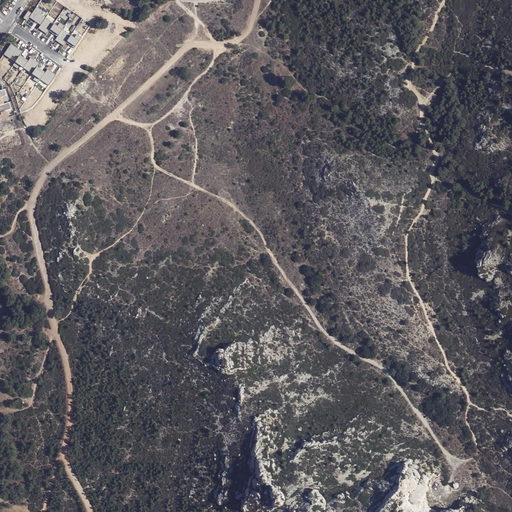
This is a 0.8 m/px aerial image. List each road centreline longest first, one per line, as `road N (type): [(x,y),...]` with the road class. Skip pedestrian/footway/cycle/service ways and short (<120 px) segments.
road 1 (track): [(445,0),(405,81),(419,96),(421,126),(435,150),(423,207),(408,231),(406,267),(468,395),(478,455),(464,463),(445,453),(383,365),(322,328),(257,227),(237,208),(153,165),(149,125),(114,116)]
road 2 (track): [(197,19),(212,38),(211,64),(149,125)]
